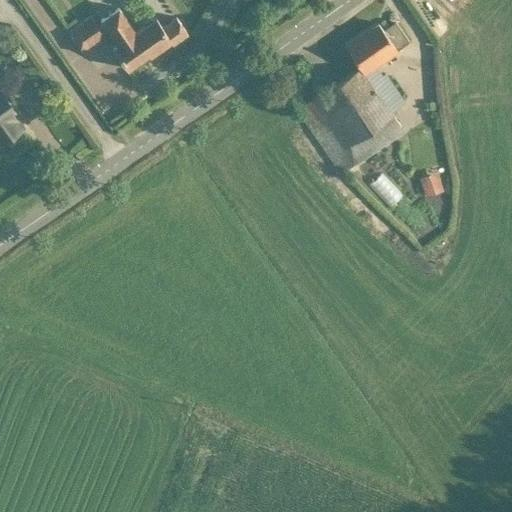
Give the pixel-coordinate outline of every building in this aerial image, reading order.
[(134,68),(192,31),(182,16),(167,25),(160,15),(142,27),(126,3),(102,18),(134,68)] [(72,50),(97,30),(81,9),(55,28),(72,50)] [(375,64),(407,39),(394,19),(381,28),(377,21),(344,44),(358,65),(295,109),(340,172),(403,129),(388,108),(403,100),(384,71),(381,74),(375,64)] [(35,124),(3,77),(0,78),(0,139),(4,146),(35,124)] [(406,175),(412,194),(429,188),(423,169),(406,175)] [(375,170),(363,177),(378,200),(389,193),(375,170)]
